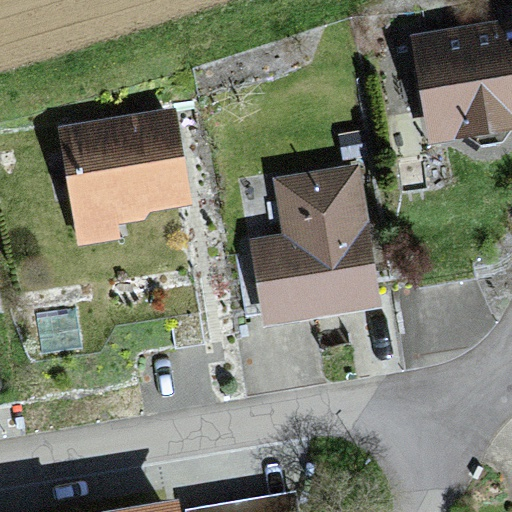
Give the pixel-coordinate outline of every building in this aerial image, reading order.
[(511,135),(511,16),(510,16),(511,22),(412,37),(429,148),(511,135)] [(144,226),(149,217),(189,214),(173,111),(58,134),(77,250),(120,244),(118,230),(144,226)] [(369,157),(363,130),(338,135),(344,162),(369,157)] [(248,242),(262,334),(383,316),(360,166),(273,179),(282,237),(248,242)] [(411,272),(414,291),(475,283),(472,263),(411,272)] [(199,314),(169,317),(174,351),(203,348),(199,314)] [(180,503),(177,489),(36,511),(320,511),(315,480),(180,503)]
